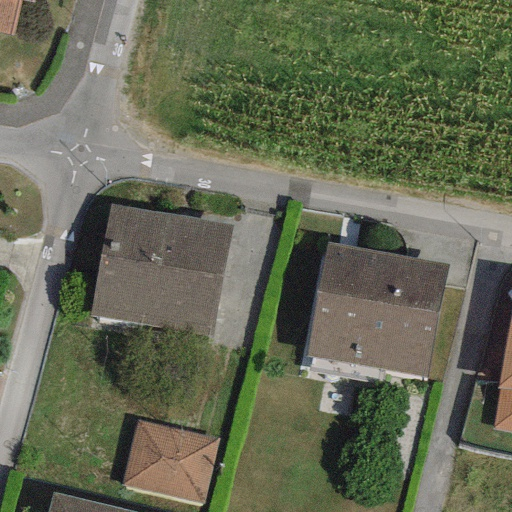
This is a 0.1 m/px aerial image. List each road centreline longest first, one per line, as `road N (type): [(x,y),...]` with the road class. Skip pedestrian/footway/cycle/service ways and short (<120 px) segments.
road 1 (residential): [(511,241),(71,162)]
road 2 (residential): [(0,447),(71,162)]
road 3 (residential): [(71,162),(112,0)]
